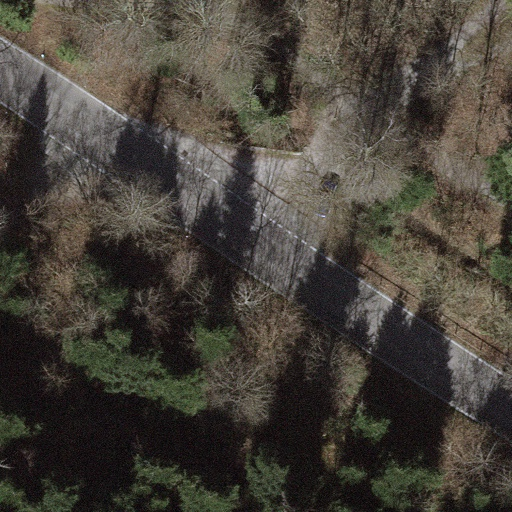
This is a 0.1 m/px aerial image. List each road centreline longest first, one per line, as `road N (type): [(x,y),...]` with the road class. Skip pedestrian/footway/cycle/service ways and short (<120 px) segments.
road 1 (residential): [(511,412),(0,72)]
road 2 (track): [(511,197),(361,125),(208,0)]
road 3 (track): [(252,242),(494,0)]
road 4 (track): [(131,152),(0,195)]
